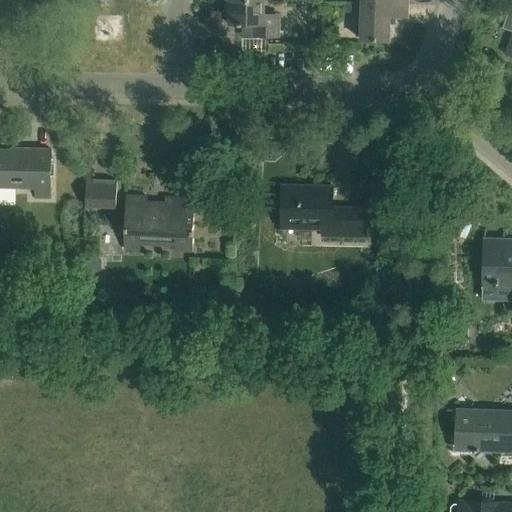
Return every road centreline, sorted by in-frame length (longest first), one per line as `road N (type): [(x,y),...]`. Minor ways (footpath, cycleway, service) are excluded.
road 1 (residential): [(425,97),(172,87)]
road 2 (residential): [(172,87),(0,83)]
